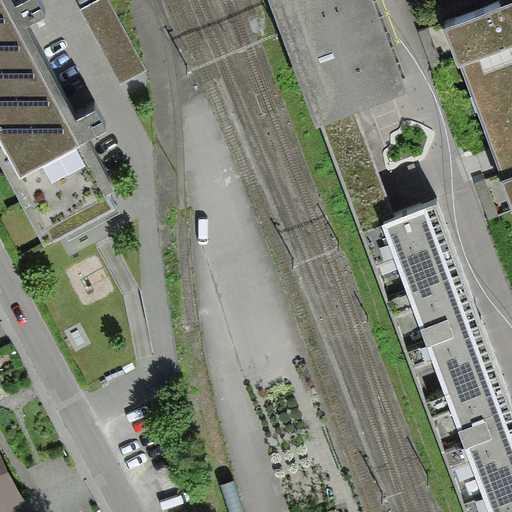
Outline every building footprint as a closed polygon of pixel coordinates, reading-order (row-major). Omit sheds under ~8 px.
[(9,0),(0,0),(0,145),(53,236),(123,195),(90,138),(107,128),(96,109),(79,119),(25,25),(43,14),(34,0),(24,0),(13,6),(9,0)] [(110,0),(106,0),(88,9),(126,82),(147,71),(110,0)] [(369,0),(264,0),(307,112),(400,80),(369,0)] [(511,0),(501,0),(441,23),(511,212),(511,0)] [(511,511),(511,398),(438,202),(360,231),(465,511),(511,511)] [(0,461),(0,511),(19,503),(0,461)]
